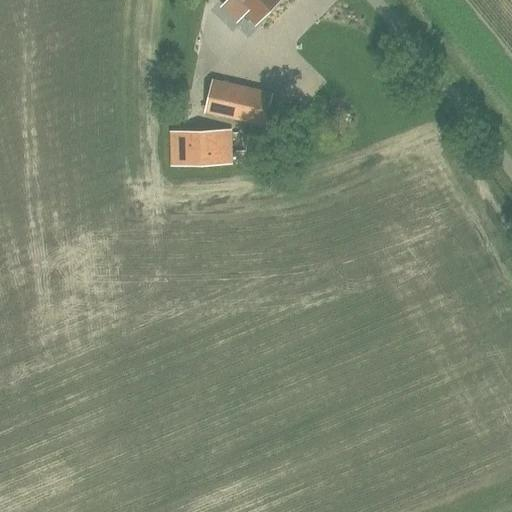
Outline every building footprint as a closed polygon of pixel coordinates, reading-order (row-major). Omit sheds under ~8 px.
[(237,21),(244,13),(255,23),(278,0),(229,0),(223,7),(237,21)] [(322,19),(289,52),(332,96),(366,62),(322,19)] [(205,53),(227,66),(239,46),(217,33),(205,53)] [(208,113),(267,126),(274,95),(215,81),(208,113)] [(170,132),(171,167),(232,165),(231,130),(170,132)]
